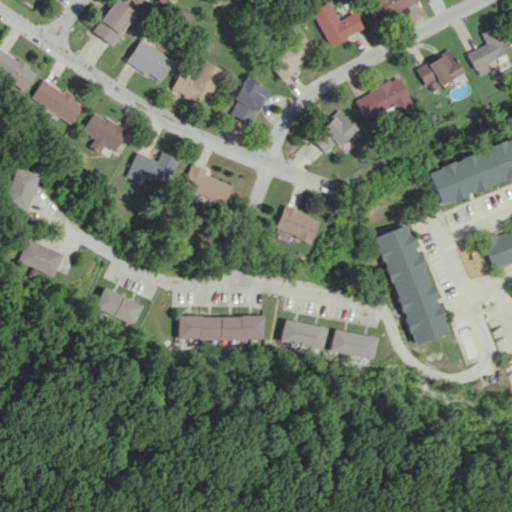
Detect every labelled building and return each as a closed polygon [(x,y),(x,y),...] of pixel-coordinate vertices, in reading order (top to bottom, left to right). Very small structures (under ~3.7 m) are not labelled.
[(134,12),(118,0),(112,0),(91,30),(110,44),(134,12)] [(413,3),(412,0),(372,0),(373,1),(365,3),(369,17),(413,3)] [(310,10),(327,45),(361,29),(353,12),(336,20),(327,2),(310,10)] [(508,50),(495,24),(478,32),(483,43),(465,52),(476,76),(488,70),(484,62),(508,50)] [(278,63),(272,68),(280,79),(295,69),(293,65),(313,51),(302,35),(273,55),(278,63)] [(172,60),(139,39),(125,60),(159,81),(172,60)] [(460,72),(447,49),(414,68),(427,91),(460,72)] [(14,60),(0,50),(0,76),(21,91),(34,72),(15,59),(14,60)] [(204,105),(220,69),(203,61),(194,80),(177,72),(169,89),(204,105)] [(249,124),(267,88),(243,76),(231,99),(235,100),(228,113),(249,124)] [(410,104),(397,76),(351,98),(361,118),(393,102),(397,110),(410,104)] [(28,97),(68,123),(80,104),(40,78),(28,97)] [(353,126),(336,110),(308,138),(325,154),(353,126)] [(112,151),(124,130),(91,111),(80,131),(91,137),(87,145),(98,151),(102,145),(112,151)] [(511,175),(511,138),(425,167),(436,201),(511,175)] [(133,151),(124,173),(137,179),(139,174),(165,185),(176,158),(158,150),(154,160),(133,151)] [(229,185),(202,173),(204,170),(189,163),(179,185),(221,204),(229,185)] [(34,174),(11,166),(0,198),(0,204),(21,211),(34,174)] [(308,242),(317,219),(281,205),(272,228),(308,242)] [(411,344),(445,331),(406,223),(371,236),(411,344)] [(511,259),(511,232),(510,228),(479,239),(489,267),(511,259)] [(59,253),(23,238),(13,260),(49,276),(59,253)] [(132,324),(141,303),(101,286),(92,307),(132,324)] [(262,315),(177,316),(177,339),(262,338),(262,315)] [(279,342),(323,347),(325,325),(282,320),(279,342)] [(329,351),(372,359),(376,336),(333,329),(329,351)]
